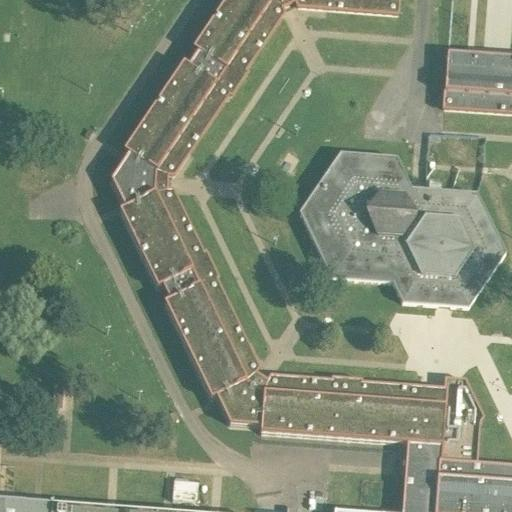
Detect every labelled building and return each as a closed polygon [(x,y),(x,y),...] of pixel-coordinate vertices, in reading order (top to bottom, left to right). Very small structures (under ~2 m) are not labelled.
[(444,396),(358,390),(358,387),(330,385),(330,388),(269,383),(265,388),(252,379),(256,374),(213,285),(216,284),(203,258),(201,259),(171,197),(165,197),(166,181),(172,182),(227,100),(229,101),(245,78),(243,77),(282,19),(279,14),(293,7),(296,12),(396,20),(397,0),(227,0),(192,53),(197,56),(187,71),(182,67),(122,155),(127,159),(110,185),(124,214),(119,216),(156,292),(160,289),(168,306),(163,308),(210,404),(215,401),(228,430),(260,432),(259,438),(406,449),(440,451),(444,396)] [(511,473),(438,468),(435,511),(511,511),(511,63),(447,58),(443,114),(511,119),(511,473)] [(475,200),(410,195),(396,165),(339,161),(298,220),(329,285),(389,289),(400,309),(466,314),(503,258),(475,200)] [(62,394),(47,392),(45,412),(60,414),(62,394)] [(440,451),(406,449),(401,511),(435,511),(438,468),(440,451)]
